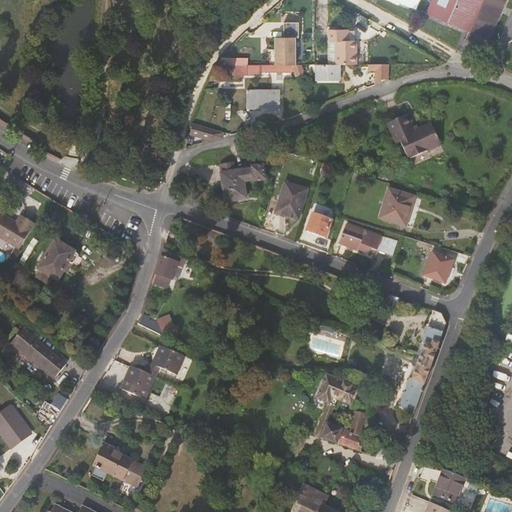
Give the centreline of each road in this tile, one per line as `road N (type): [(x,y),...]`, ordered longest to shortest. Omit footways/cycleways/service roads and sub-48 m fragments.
road 1 (residential): [(2,511),(126,328),(169,208)]
road 2 (tertiary): [(169,208),(459,311)]
road 3 (residential): [(176,160),(462,62)]
road 4 (residential): [(385,511),(459,311)]
road 5 (residential): [(176,160),(199,80),(224,44),(275,0)]
road 6 (tertiary): [(0,138),(106,191),(169,208)]
road 7 (tertiary): [(459,311),(511,192)]
road 8 (residential): [(356,0),(462,62)]
